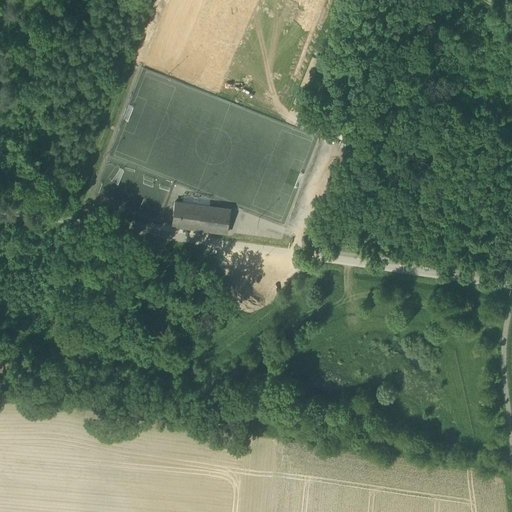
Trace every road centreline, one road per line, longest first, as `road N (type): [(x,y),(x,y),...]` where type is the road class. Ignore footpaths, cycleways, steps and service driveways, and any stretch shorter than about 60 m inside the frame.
road 1 (unclassified): [(511,286),(161,234)]
road 2 (track): [(56,219),(49,353),(0,364)]
road 3 (track): [(161,234),(0,211)]
road 4 (track): [(341,261),(366,301),(474,316)]
